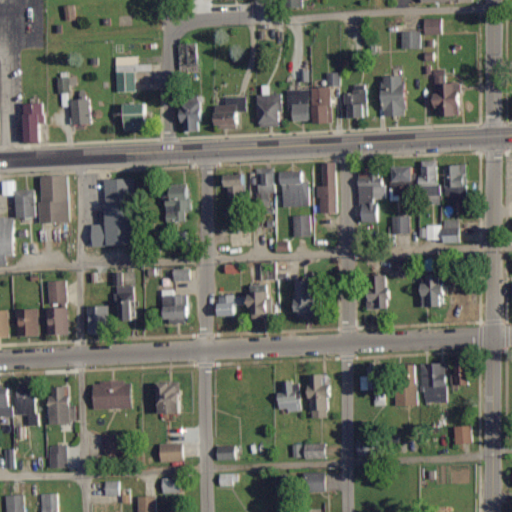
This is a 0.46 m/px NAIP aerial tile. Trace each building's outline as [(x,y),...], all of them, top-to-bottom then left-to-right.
[(426,34),(445,33),(445,18),(426,18),(426,34)] [(404,30),(403,47),(422,48),(423,30),(404,30)] [(181,43),(182,70),(199,69),(198,43),(181,43)] [(138,91),(137,71),(154,70),(154,63),(140,64),(140,56),(118,57),(118,91),(138,91)] [(411,115),(409,74),(387,75),(388,115),(411,115)] [(464,105),(463,81),(450,82),(449,75),(436,75),(437,106),(444,106),(444,116),(459,115),(459,105),(464,105)] [(71,92),(71,76),(59,76),(59,93),(71,92)] [(347,94),(348,117),(369,116),(368,86),(357,86),(358,93),(347,94)] [(334,87),(316,87),(318,123),(335,122),(334,87)] [(293,121),(314,120),(313,89),(292,90),(293,121)] [(284,124),(284,94),(261,94),(261,125),(284,124)] [(227,96),(227,103),(221,103),(222,126),(244,125),(243,110),(248,110),(248,96),(227,96)] [(75,98),(75,123),(94,123),(93,98),(75,98)] [(206,120),(206,101),(184,101),(185,131),(202,130),(201,121),(206,120)] [(27,142),(45,141),(45,123),(48,123),(47,102),(26,102),(27,142)] [(126,103),(127,130),(151,130),(151,102),(126,103)] [(323,212),(340,212),(339,161),(324,162),(325,186),(319,186),(319,196),(323,196),(323,212)] [(469,164),(448,164),(449,201),(469,201),(469,164)] [(418,165),(398,166),(398,179),(392,179),(392,200),(402,200),(402,194),(418,194),(418,165)] [(442,165),(423,166),(424,195),(443,194),(442,165)] [(382,222),(383,208),(378,208),(378,198),(386,198),(387,167),(373,166),(373,175),(363,175),(362,221),(382,222)] [(312,205),(312,180),(307,180),(307,170),(285,171),(285,206),(312,205)] [(279,193),(278,172),(260,172),(260,193),(279,193)] [(231,173),(232,207),(250,206),(249,173),(231,173)] [(43,222),(72,222),(71,175),(42,175),(43,222)] [(137,196),(136,178),(108,179),(108,197),(137,196)] [(38,217),(37,189),(17,190),(16,180),(4,180),(5,195),(17,194),(18,217),(38,217)] [(194,210),(195,187),(177,187),(176,199),(170,199),(169,221),(188,221),(188,210),(194,210)] [(108,203),(109,224),(94,224),(95,245),(136,244),(135,202),(108,203)] [(314,236),(313,214),(295,215),(296,236),(314,236)] [(411,216),(394,216),(395,233),(412,233),(411,216)] [(0,265),(9,266),(9,256),(18,256),(18,218),(0,217),(0,265)] [(462,219),(444,220),(445,242),(463,241),(462,219)] [(417,257),(395,257),(395,278),(418,277),(417,257)] [(137,318),(136,285),(125,285),(125,272),(116,272),(117,303),(122,302),(122,319),(137,318)] [(372,309),(393,308),(392,291),(390,291),(389,274),(371,275),(372,309)] [(443,306),(443,295),(448,295),(448,281),(442,282),(442,274),(424,275),(425,306),(443,306)] [(320,279),(300,280),(302,317),(322,317),(320,279)] [(49,307),(50,334),(71,333),(69,280),(51,281),(52,307),(49,307)] [(474,283),(453,283),(453,305),(474,304),(474,283)] [(176,294),(176,290),(166,290),(167,321),(195,320),(194,304),(190,305),(190,294),(176,294)] [(274,290),(253,291),(254,317),(274,316),(274,290)] [(221,315),(240,315),(240,305),(247,305),(247,295),(220,295),(221,315)] [(90,306),(91,332),(113,331),(112,305),(90,306)] [(19,309),(20,335),(41,335),(41,308),(19,309)] [(0,336),(12,336),(11,310),(0,309),(0,336)] [(458,375),(453,375),(453,385),(470,384),(470,362),(458,362),(458,375)] [(424,363),(425,403),(451,402),(449,363),(424,363)] [(362,376),(363,390),(376,389),(377,405),(386,404),(384,366),(370,367),(370,376),(362,376)] [(333,416),(332,374),(313,374),(315,417),(333,416)] [(136,407),(135,380),(96,381),(97,409),(136,407)] [(281,410),(303,409),(302,381),(285,382),(285,392),(281,392),(281,410)] [(163,413),(185,412),(185,382),(163,382),(163,413)] [(419,384),(397,385),(398,406),(420,405),(419,384)] [(15,386),(0,386),(0,416),(15,416),(15,386)] [(31,425),(42,425),(41,386),(21,386),(21,414),(31,414),(31,425)] [(53,386),(54,423),(80,423),(79,408),(75,408),(74,386),(53,386)] [(457,443),(475,443),(474,425),(456,426),(457,443)] [(124,434),(105,435),(106,455),(125,454),(124,434)] [(360,456),(379,455),(378,439),(360,439),(360,456)] [(187,460),(186,442),(162,443),(163,461),(187,460)] [(330,458),(330,444),(307,444),(307,457),(330,458)] [(51,445),(52,467),(70,467),(70,445),(51,445)] [(239,459),(239,445),(219,446),(219,459),(239,459)] [(329,491),(328,472),(308,473),(309,491),(329,491)] [(222,474),(222,486),(239,485),(239,473),(222,474)] [(165,492),(183,493),(184,477),(166,477),(165,492)] [(43,493),(43,511),(60,511),(60,493),(43,493)] [(27,511),(27,494),(8,495),(8,511),(27,511)] [(140,496),(140,511),(158,511),(158,496),(140,496)]
